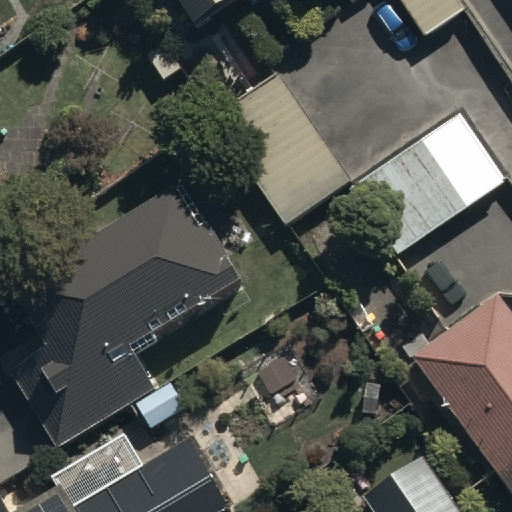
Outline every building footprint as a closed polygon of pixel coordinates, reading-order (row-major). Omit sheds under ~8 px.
[(173,0),(198,37),(252,0),(297,0),(302,7),(313,0),(173,0)] [(394,0),(427,50),(465,24),(449,0),(394,0)] [(352,185),(281,74),(177,140),(250,253),(340,196),(385,266),(507,188),(461,115),(352,185)] [(0,201),(0,270),(32,248),(0,201)] [(12,385),(60,457),(161,398),(144,369),(246,309),(211,250),(200,256),(179,221),(17,316),(52,375),(12,385)] [(511,322),(501,307),(416,367),(511,501),(511,322)] [(224,511),(187,452),(92,511),(67,511),(63,504),(50,511),(224,511)] [(463,511),(438,468),(368,509),(369,511),(463,511)]
